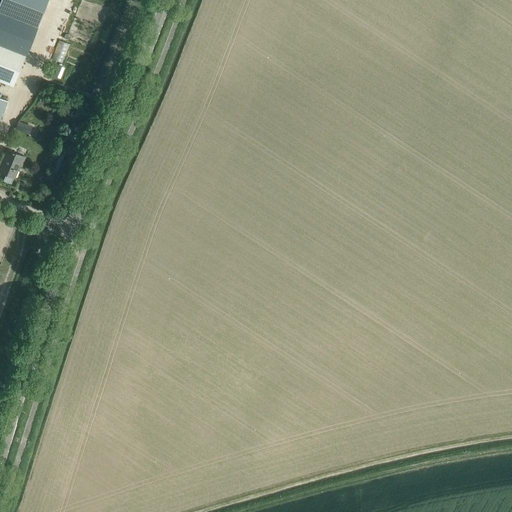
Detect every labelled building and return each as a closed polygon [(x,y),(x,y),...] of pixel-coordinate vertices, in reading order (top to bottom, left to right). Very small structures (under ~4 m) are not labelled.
[(0,0),(0,10),(36,25),(44,0),(0,0)] [(0,33),(9,34),(10,19),(1,18),(0,25),(0,33)] [(87,50),(91,42),(73,33),(69,41),(87,50)] [(0,80),(13,86),(26,55),(0,44),(0,80)] [(67,49),(66,54),(75,57),(77,52),(67,49)] [(0,166),(0,171),(5,174),(14,177),(18,169),(16,168),(18,164),(21,166),(25,156),(16,153),(8,149),(0,166)]
